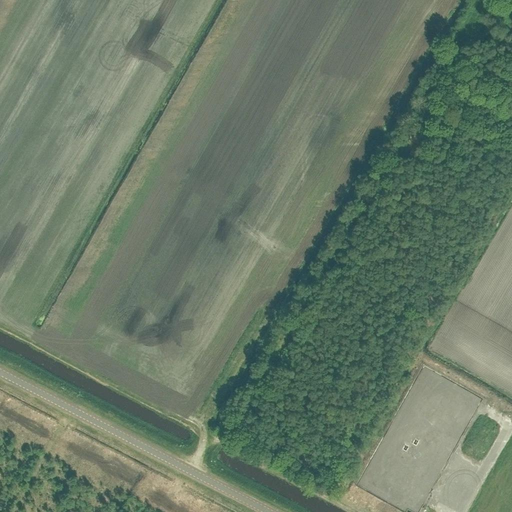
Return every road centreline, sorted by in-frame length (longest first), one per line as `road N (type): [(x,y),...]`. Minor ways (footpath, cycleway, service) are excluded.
road 1 (unclassified): [(269,511),(0,373)]
road 2 (track): [(222,441),(357,511)]
